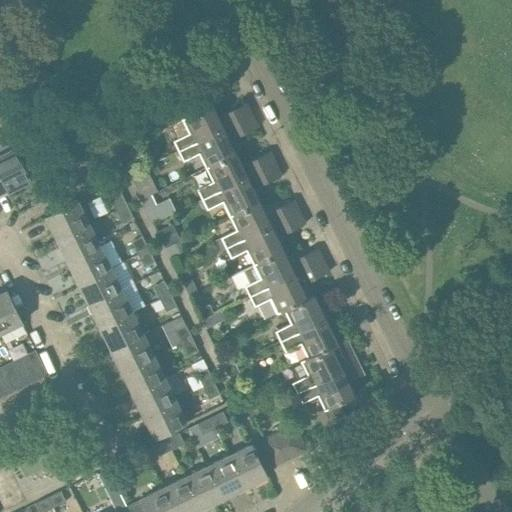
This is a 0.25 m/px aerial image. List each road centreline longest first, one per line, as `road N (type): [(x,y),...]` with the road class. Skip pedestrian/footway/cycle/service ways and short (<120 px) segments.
road 1 (residential): [(430,387),(283,93),(226,0)]
road 2 (residential): [(302,511),(430,387)]
road 3 (residential): [(72,381),(0,241)]
road 4 (residential): [(497,511),(430,387)]
